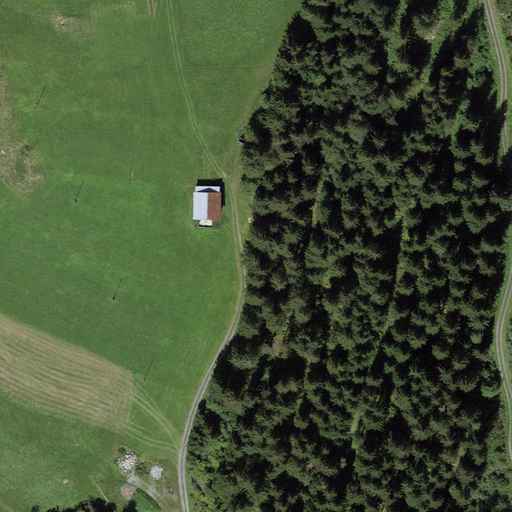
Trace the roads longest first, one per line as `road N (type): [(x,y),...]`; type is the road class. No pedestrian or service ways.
road 1 (track): [(188,511),(187,452),(248,262)]
road 2 (track): [(511,153),(505,37),(490,0)]
road 3 (track): [(511,442),(503,428),(511,306)]
